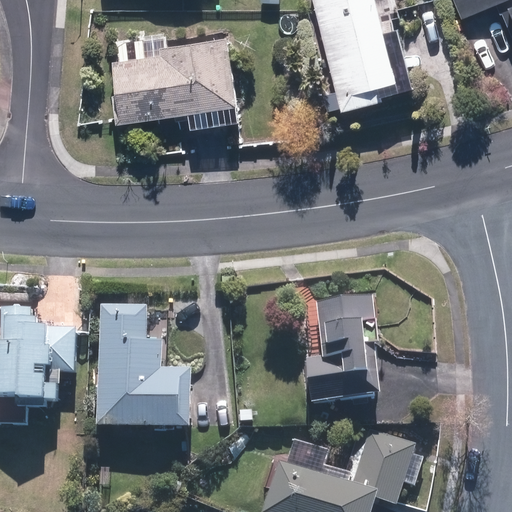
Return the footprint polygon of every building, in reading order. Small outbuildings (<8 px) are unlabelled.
[(383,0),(322,0),(352,105),(392,94),(389,82),(405,77),(383,0)] [(511,0),(460,0),(468,17),(504,1),(511,18),(511,0)] [(121,94),(126,121),(248,101),(237,35),(171,45),(172,51),(122,59),(127,93),(121,94)] [(308,361),(314,406),(394,395),(380,294),(320,302),(328,358),(308,361)] [(154,304),(106,303),(105,427),(201,428),(201,368),(172,367),(172,339),(154,339),(154,304)] [(43,307),(3,305),(0,366),(0,395),(25,396),(25,403),(63,405),(65,369),(80,370),(83,322),(43,319),(43,307)] [(348,475),(284,459),(270,511),(385,511),(389,499),(404,503),(419,444),(360,429),(348,475)]
